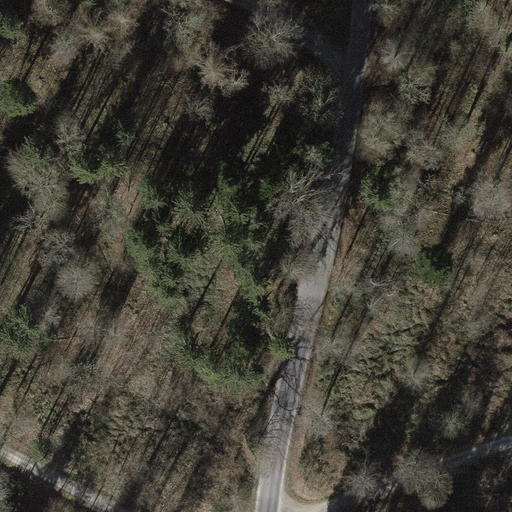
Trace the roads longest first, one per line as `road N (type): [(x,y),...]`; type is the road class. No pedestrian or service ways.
road 1 (unclassified): [(363,0),(356,70),(266,511)]
road 2 (track): [(511,442),(324,511)]
road 3 (track): [(123,511),(0,448)]
road 4 (track): [(356,70),(241,0)]
